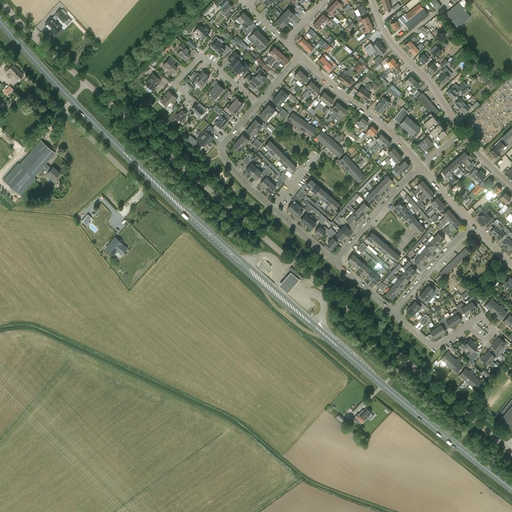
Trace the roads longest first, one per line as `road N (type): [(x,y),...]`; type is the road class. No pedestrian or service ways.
road 1 (primary): [(511,489),(245,266),(71,99)]
road 2 (unclassified): [(506,448),(86,83)]
road 3 (residential): [(420,166),(299,55)]
road 4 (residential): [(461,132),(385,35),(371,0)]
road 5 (residential): [(271,208),(220,152),(257,103)]
road 6 (residential): [(257,103),(201,55),(174,84),(189,97)]
road 7 (residential): [(334,262),(420,166)]
road 8 (unclassified): [(139,187),(66,114),(71,99)]
